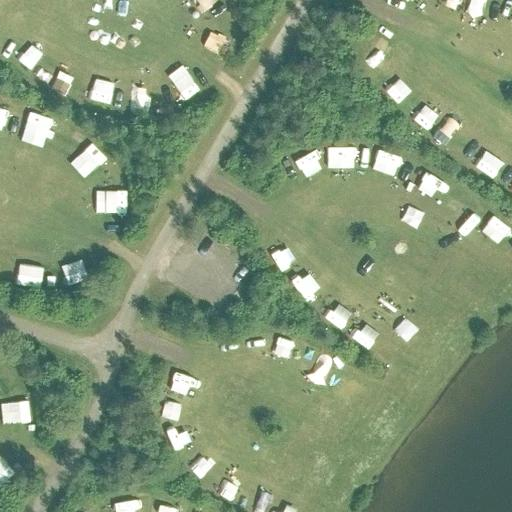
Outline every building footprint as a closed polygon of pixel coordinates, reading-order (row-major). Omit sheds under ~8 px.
[(0,149),(5,150),(10,122),(0,119),(0,149)] [(39,132),(27,158),(47,166),(58,140),(39,132)] [(68,177),(84,190),(102,168),(85,155),(68,177)] [(93,237),(124,238),(124,216),(94,215),(93,237)] [(220,320),(239,274),(198,257),(179,303),(220,320)] [(71,297),(89,286),(74,263),(57,273),(71,297)] [(13,299),(34,301),(37,273),(16,271),(13,299)] [(0,395),(9,404),(19,393),(0,376),(0,395)] [(30,415),(14,415),(15,447),(32,446),(30,415)]
